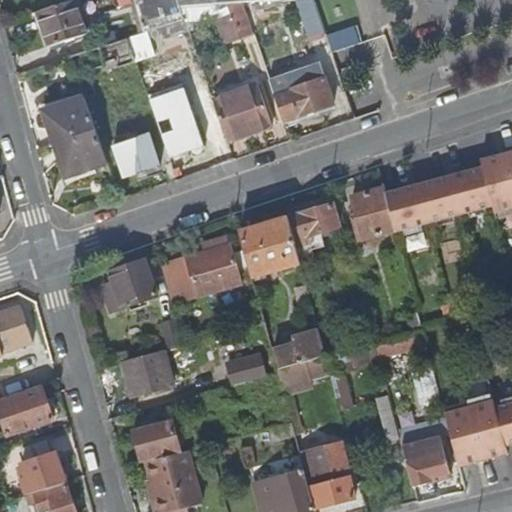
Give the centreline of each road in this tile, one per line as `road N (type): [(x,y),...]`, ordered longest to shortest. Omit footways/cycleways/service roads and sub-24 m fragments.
road 1 (residential): [(46,255),(511,93)]
road 2 (residential): [(46,255),(116,511)]
road 3 (residential): [(0,92),(46,255)]
